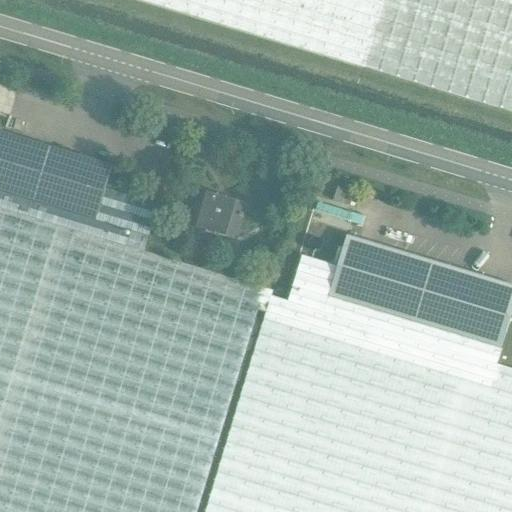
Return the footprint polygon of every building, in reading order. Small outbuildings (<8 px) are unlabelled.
[(511,0),(121,0),(511,116),(511,0)] [(0,131),(0,210),(144,253),(158,207),(105,192),(113,166),(0,131)] [(333,201),(342,204),(347,190),(338,187),(333,201)] [(236,241),(246,206),(226,200),(226,198),(217,196),(216,197),(196,191),(186,226),(206,232),(205,234),(215,237),(215,235),(236,241)] [(318,204),(315,213),(361,227),(364,218),(318,204)] [(197,511),(265,289),(144,253),(0,210),(0,511),(197,511)] [(511,285),(347,236),(337,268),(328,298),(501,350),(511,313),(511,285)] [(511,511),(511,370),(496,366),(501,350),(328,298),(337,268),(302,257),(288,303),(270,298),(205,511),(511,511)]
